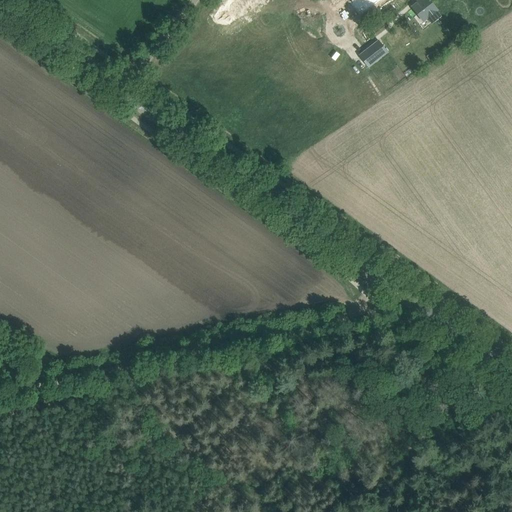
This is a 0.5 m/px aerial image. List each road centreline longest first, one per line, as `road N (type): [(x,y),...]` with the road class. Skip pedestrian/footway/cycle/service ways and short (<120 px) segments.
road 1 (secondary): [(511,372),(121,85)]
road 2 (track): [(386,296),(109,353)]
road 3 (secondary): [(121,85),(1,0)]
